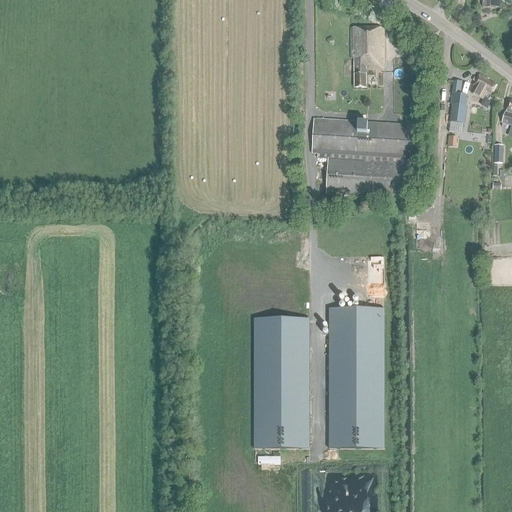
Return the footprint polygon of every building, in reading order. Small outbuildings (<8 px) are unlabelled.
[(382,68),(382,27),(349,28),(350,58),(353,58),(353,88),(364,88),(364,68),(382,68)] [(471,86),(473,87),(470,92),(480,98),(484,92),(489,94),(494,85),(485,80),(486,78),(478,74),(471,86)] [(451,94),(450,105),(453,106),(450,123),(465,125),(468,107),(466,107),(467,96),(461,95),(451,94)] [(511,102),(508,101),(500,124),(511,128),(511,102)] [(310,155),(418,161),(420,126),(312,119),(310,155)] [(494,164),(502,165),(503,147),(494,146),(494,164)] [(326,196),(404,201),(406,165),(328,160),(326,196)] [(330,313),(330,450),(384,450),(384,313),(330,313)] [(254,323),(254,450),(309,450),(309,323),(254,323)]
